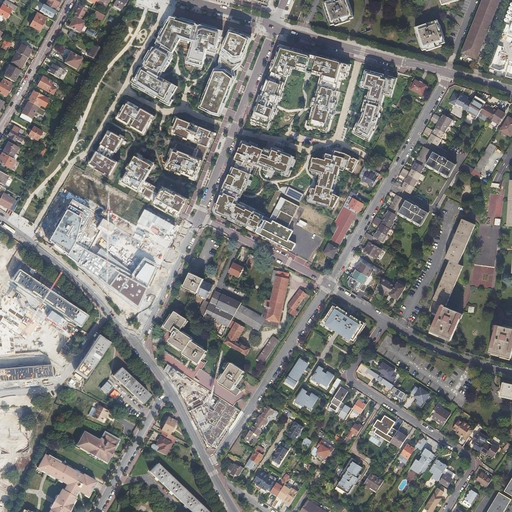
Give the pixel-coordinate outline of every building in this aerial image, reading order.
[(10,9),(12,4),(6,0),(3,5),(2,4),(0,8),(0,9),(1,10),(0,10),(0,15),(6,18),(10,11),(12,12),(12,10),(10,9)] [(51,8),(54,10),(60,0),(59,0),(47,0),(45,5),(51,8)] [(118,7),(121,9),(126,0),(116,0),(114,5),(118,7)] [(334,24),(335,26),(351,21),(350,19),(354,18),(352,13),(351,14),(346,0),(328,0),(323,2),(324,6),(325,6),(330,21),(329,21),(330,26),(334,24)] [(483,0),(462,54),(476,59),(499,0),(483,0)] [(37,12),(46,17),(51,8),(45,5),(44,5),(42,9),(39,7),(36,12),(37,12)] [(73,15),(74,16),(81,19),(86,9),(79,5),(73,15)] [(102,20),(104,16),(96,11),(93,15),(102,20)] [(39,31),(46,17),(37,12),(35,18),(30,25),(39,31)] [(80,33),(86,22),(81,19),(74,16),(68,27),(80,33)] [(194,22),(173,17),(170,25),(168,24),(167,28),(169,29),(166,37),(189,44),(190,41),(192,42),(187,63),(203,68),(207,51),(216,53),(220,39),(223,30),(198,23),(197,25),(193,24),(194,22)] [(422,48),(424,53),(428,51),(427,50),(440,46),(441,47),(445,45),(436,19),(432,21),(432,22),(420,26),(419,25),(416,26),(417,30),(415,31),(421,49),(422,48)] [(240,35),(232,33),(221,58),(222,66),(217,70),(202,107),(213,113),(219,114),(234,77),(233,71),(240,64),(249,40),(240,35)] [(8,47),(12,49),(15,45),(5,40),(3,44),(7,46),(8,47)] [(143,67),(134,83),(169,103),(178,87),(164,79),(159,76),(161,73),(162,73),(173,55),(171,54),(173,51),(157,42),(145,64),(145,65),(144,68),(143,67)] [(17,52),(27,58),(32,49),(22,43),(17,52)] [(101,52),(103,49),(94,44),(88,56),(92,58),(93,58),(95,59),(100,51),(101,52)] [(271,73),(251,121),(268,128),(277,106),(282,92),(281,92),(284,82),(286,83),(293,65),(310,70),(323,74),(318,94),(316,94),(312,109),(308,126),(325,130),(327,126),(329,127),(333,112),(339,91),(336,90),(340,77),(345,79),(349,65),(316,56),(316,57),(313,56),(311,56),(311,54),(281,46),(271,73)] [(22,68),(27,58),(17,52),(12,62),(22,68)] [(64,63),(76,69),(82,58),(71,52),(64,63)] [(62,75),(66,67),(54,61),(50,68),(49,67),(46,71),(58,78),(60,74),(62,75)] [(4,76),(14,82),(20,71),(10,65),(9,68),(9,70),(8,73),(5,74),(4,76)] [(372,73),(366,72),(363,82),(365,82),(363,88),(370,90),(367,101),(365,100),(364,106),(365,107),(363,116),(363,117),(360,121),(358,122),(356,127),(357,128),(354,134),(365,140),(366,138),(370,140),(375,131),(374,131),(377,125),(379,118),(377,117),(381,104),(382,105),(385,94),(393,96),(398,78),(391,76),(387,77),(384,76),(384,75),(372,71),(372,73)] [(42,76),(37,86),(52,94),(55,89),(56,90),(58,85),(42,76)] [(1,81),(0,82),(0,92),(6,96),(11,87),(9,86),(11,83),(3,78),(1,81)] [(411,89),(422,94),(427,86),(416,80),(411,89)] [(29,102),(37,106),(38,104),(44,107),(49,99),(33,91),(29,99),(30,99),(29,102)] [(467,111),(471,103),(467,101),(468,98),(465,96),(464,97),(460,95),(459,96),(454,93),(452,97),(452,98),(450,102),(455,105),(456,104),(463,108),(462,109),(467,111)] [(485,104),(486,102),(476,96),(471,103),(467,111),(477,117),(479,113),(485,104)] [(141,131),(145,133),(151,122),(155,116),(129,101),(127,105),(125,104),(118,117),(121,119),(120,120),(140,132),(141,131)] [(33,116),(38,107),(37,106),(29,102),(27,105),(26,105),(21,113),(31,119),(33,116)] [(491,120),(496,111),(485,104),(479,113),(491,120)] [(38,107),(33,116),(36,118),(38,114),(43,117),(46,111),(38,107)] [(505,114),(497,109),(496,111),(491,120),(498,123),(499,124),(505,114)] [(29,122),(31,119),(21,113),(19,117),(29,122)] [(441,118),(434,114),(433,117),(449,126),(453,119),(444,114),(441,118)] [(449,126),(433,117),(431,119),(431,120),(438,124),(436,127),(445,132),(449,126)] [(501,130),(510,136),(511,133),(511,119),(509,117),(501,130)] [(203,161),(215,133),(177,118),(171,132),(192,140),(199,143),(196,150),(194,157),(175,149),(174,151),(172,151),(166,165),(169,166),(168,168),(179,172),(180,173),(193,178),(194,176),(197,178),(201,168),(199,167),(201,160),(203,161)] [(14,126),(11,130),(18,134),(20,129),(14,126)] [(28,136),(37,141),(42,131),(33,127),(28,136)] [(441,139),(445,132),(436,127),(434,131),(427,127),(425,130),(441,139)] [(438,145),(441,139),(425,130),(424,133),(431,137),(429,140),(438,145)] [(23,138),(10,131),(8,135),(11,136),(9,138),(14,141),(15,139),(21,142),(23,138)] [(124,139),(110,131),(91,165),(110,177),(118,163),(111,159),(113,156),(115,152),(116,152),(123,141),(124,139)] [(264,216),(239,202),(243,194),(256,165),(260,167),(287,178),(300,157),(240,138),(212,208),(216,216),(256,233),(264,216)] [(8,142),(2,153),(12,158),(18,148),(8,142)] [(479,174),(496,147),(490,143),(474,170),(473,171),(479,174)] [(417,159),(424,163),(427,164),(434,152),(424,146),(417,159)] [(329,207),(334,208),(340,197),(333,194),(341,168),(346,169),(346,167),(350,169),(349,171),(353,173),(360,161),(346,154),(334,151),(333,155),(327,154),(325,160),(318,158),(318,159),(314,158),(313,162),(313,163),(311,171),(321,174),(318,187),(317,188),(311,187),(310,193),(312,193),(309,203),(329,208),(329,207)] [(434,152),(427,164),(449,177),(457,164),(447,159),(447,158),(444,156),(443,157),(434,151),(434,152)] [(12,158),(2,153),(0,156),(0,162),(11,169),(15,160),(12,158)] [(138,157),(136,156),(130,168),(123,180),(124,181),(123,184),(133,189),(134,187),(140,191),(139,193),(158,204),(157,206),(178,218),(186,204),(188,200),(180,195),(167,188),(165,192),(146,181),(148,177),(154,166),(152,165),(153,163),(139,155),(138,157)] [(421,174),(425,167),(423,165),(424,163),(417,159),(412,169),(413,169),(421,174)] [(464,170),(471,174),(473,171),(474,170),(465,164),(462,169),(464,170)] [(383,175),(365,166),(359,178),(374,186),(378,178),(381,179),(383,175)] [(402,172),(418,181),(422,174),(421,174),(413,169),(410,173),(403,168),(402,172)] [(405,182),(415,187),(418,181),(402,172),(400,174),(400,175),(407,179),(405,182)] [(396,182),(394,185),(411,194),(415,187),(405,182),(403,185),(396,182)] [(286,192),(284,194),(299,202),(301,198),(303,194),(289,186),(286,192)] [(0,198),(0,204),(13,212),(19,200),(18,199),(15,204),(12,202),(14,199),(3,193),(2,194),(0,198)] [(389,207),(397,211),(400,213),(407,200),(396,194),(389,207)] [(360,212),(364,203),(350,195),(344,206),(357,213),(358,212),(360,212)] [(264,216),(256,233),(262,236),(261,238),(264,240),(266,237),(269,239),(268,241),(271,243),(272,241),(276,242),(274,245),(278,247),(279,244),(294,252),(298,245),(291,241),(296,232),(288,228),(299,207),(281,198),(270,219),(264,216)] [(407,200),(400,213),(422,225),(429,213),(419,207),(420,206),(417,204),(416,205),(407,200)] [(47,241),(61,252),(74,230),(86,210),(70,201),(47,241)] [(331,240),(341,245),(358,214),(357,213),(344,206),(334,224),(339,226),(331,240)] [(385,217),(395,222),(398,215),(395,214),(397,211),(389,207),(384,216),(385,217)] [(137,308),(157,267),(143,259),(132,272),(100,248),(95,254),(89,251),(101,230),(110,235),(114,226),(86,210),(74,230),(61,252),(137,308)] [(375,219),(392,229),(395,222),(385,217),(383,221),(376,217),(375,219)] [(378,230),(388,235),(392,229),(375,219),(373,223),(380,227),(378,230)] [(433,300),(447,305),(463,266),(458,264),(475,225),(462,219),(445,259),(450,261),(433,300)] [(367,233),(365,237),(376,243),(378,239),(384,243),(388,235),(378,230),(375,234),(374,237),(372,236),(367,233)] [(364,251),(377,258),(382,250),(369,243),(364,251)] [(324,253),(333,258),(338,249),(330,244),(324,253)] [(247,264),(251,266),(255,256),(251,254),(250,257),(247,264)] [(367,276),(368,277),(373,269),(360,261),(355,269),(356,269),(367,276)] [(417,267),(422,270),(426,263),(421,261),(417,267)] [(244,268),(234,263),(229,272),(240,277),(244,268)] [(88,316),(19,269),(11,281),(80,328),(88,316)] [(351,272),(350,275),(361,283),(362,283),(367,276),(356,269),(354,273),(351,272)] [(235,316),(259,330),(262,324),(272,326),(271,328),(275,329),(277,321),(280,322),(287,288),(288,288),(289,286),(288,285),(289,279),(288,278),(289,274),(275,270),(272,281),(275,282),(271,300),(267,299),(262,317),(242,305),(235,316)] [(204,281),(205,279),(191,273),(184,287),(198,293),(204,281)] [(350,275),(348,275),(346,278),(348,286),(356,291),(361,283),(350,275)] [(381,290),(389,295),(395,286),(381,278),(374,288),(380,292),(381,290)] [(213,286),(204,281),(198,293),(207,298),(213,286)] [(389,295),(387,299),(389,301),(391,296),(398,300),(406,287),(397,282),(395,286),(389,295)] [(307,294),(300,290),(288,305),(291,307),(289,311),(295,316),(298,312),(295,310),(307,294)] [(242,303),(216,291),(210,303),(206,313),(213,316),(212,317),(217,319),(216,322),(228,327),(229,327),(232,320),(242,303)] [(206,313),(210,303),(205,300),(199,313),(205,315),(206,313)] [(327,323),(326,324),(350,340),(351,338),(355,341),(365,326),(360,323),(361,322),(356,318),(350,314),(344,311),(338,307),(337,308),(332,305),(323,320),(327,323)] [(431,332),(451,340),(463,314),(442,305),(431,332)] [(183,354),(199,364),(208,351),(192,341),(194,338),(181,330),(189,319),(181,314),(183,310),(178,307),(165,327),(174,333),(169,341),(185,352),(183,354)] [(232,320),(229,327),(233,329),(225,342),(247,355),(250,348),(244,344),(243,345),(241,343),(240,345),(237,343),(245,327),(232,320)] [(489,353),(511,359),(511,355),(511,329),(496,326),(489,353)] [(262,363),(279,340),(274,336),(257,360),(261,363),(262,363)] [(208,346),(214,350),(217,344),(212,340),(208,346)] [(164,361),(166,363),(170,357),(164,353),(162,356),(165,358),(164,361)] [(203,365),(211,370),(214,366),(205,360),(203,365)] [(288,377),(286,381),(294,386),(297,382),(296,382),(298,379),(300,376),(297,375),(299,372),(301,374),(304,369),(308,364),(304,361),(303,362),(300,360),(289,377),(288,377)] [(382,373),(380,376),(392,384),(397,376),(393,374),(395,370),(383,362),(381,365),(381,364),(379,367),(380,367),(378,370),(382,373)] [(233,390),(245,371),(233,363),(220,382),(233,390)] [(52,364),(0,367),(0,381),(53,377),(52,364)] [(380,376),(361,364),(358,369),(365,373),(366,372),(371,375),(372,375),(378,379),(378,380),(387,386),(384,390),(389,393),(390,390),(394,385),(392,384),(380,376)] [(320,367),(318,366),(315,372),(316,373),(312,379),(316,382),(316,381),(320,383),(320,382),(327,386),(334,376),(330,374),(327,372),(326,373),(322,371),(323,369),(321,367),(320,366),(320,367)] [(143,405),(151,395),(120,367),(112,377),(143,405)] [(230,417),(236,408),(221,399),(212,413),(208,410),(209,408),(203,404),(207,397),(177,377),(171,381),(179,391),(186,406),(189,404),(208,443),(212,446),(215,442),(216,443),(227,425),(226,425),(228,421),(229,421),(231,417),(230,417)] [(341,380),(338,378),(333,386),(336,388),(341,380)] [(511,384),(503,382),(500,395),(511,397),(511,384)] [(340,408),(341,409),(344,403),(345,403),(342,401),(346,395),(349,391),(342,386),(332,402),(329,407),(337,412),(340,408)] [(406,401),(409,396),(406,394),(395,387),(392,391),(406,401)] [(414,404),(422,408),(426,402),(425,401),(430,394),(420,388),(419,389),(416,387),(411,393),(415,395),(414,397),(417,399),(414,404)] [(305,390),(303,389),(302,389),(299,394),(299,395),(295,402),(300,404),(303,406),(305,404),(312,408),(318,398),(314,396),(311,394),(310,396),(306,394),(307,391),(305,390)] [(360,413),(361,414),(366,405),(363,403),(365,401),(363,399),(362,400),(360,399),(353,409),(355,409),(353,412),(358,416),(360,413)] [(346,420),(353,409),(344,403),(341,409),(337,415),(346,420)] [(108,412),(97,406),(95,410),(91,408),(87,416),(91,418),(101,423),(105,415),(107,416),(108,412)] [(268,406),(266,409),(263,413),(262,416),(268,420),(269,417),(274,416),(276,418),(279,413),(276,412),(268,406)] [(433,417),(444,424),(450,415),(445,412),(446,410),(443,408),(442,410),(437,406),(435,411),(436,412),(433,417)] [(468,413),(475,416),(477,410),(470,406),(468,413)] [(170,435),(177,422),(172,419),(174,416),(174,415),(171,414),(162,430),(170,435)] [(395,422),(385,415),(381,421),(378,419),(373,426),(377,428),(374,432),(390,443),(391,441),(392,439),(397,431),(392,428),(395,422)] [(262,416),(260,418),(258,422),(256,425),(262,428),(264,426),(268,425),(269,423),(268,420),(262,416)] [(463,438),(466,441),(474,430),(471,427),(472,426),(464,421),(463,422),(459,419),(453,428),(457,431),(456,433),(460,435),(461,434),(464,437),(463,438)] [(303,426),(296,422),(288,434),(295,439),(303,426)] [(353,433),(357,435),(362,426),(359,424),(358,425),(355,423),(355,424),(352,428),(356,430),(353,433)] [(256,425),(255,426),(251,433),(249,432),(245,439),(251,442),(255,436),(259,439),(260,436),(263,432),(262,429),(262,428),(256,425)] [(350,439),(353,433),(356,430),(352,428),(347,437),(350,439)] [(161,435),(174,442),(176,438),(170,435),(162,430),(160,429),(159,431),(162,433),(161,435)] [(392,439),(391,441),(400,447),(407,437),(398,431),(397,431),(392,439)] [(473,447),(480,451),(486,442),(487,441),(489,438),(479,432),(477,435),(475,434),(473,439),(474,440),(472,443),(474,445),(473,447)] [(118,442),(104,434),(99,443),(83,434),(76,448),(87,454),(87,455),(99,462),(100,461),(106,465),(118,442)] [(334,439),(342,444),(344,441),(336,436),(334,439)] [(153,449),(166,456),(172,443),(160,437),(157,444),(156,444),(152,445),(151,446),(153,449)] [(322,440),(319,444),(317,448),(329,456),(334,448),(322,440)] [(272,459),(280,463),(291,446),(283,441),(272,459)] [(486,442),(480,451),(486,455),(487,453),(494,457),(499,449),(493,445),(487,441),(486,442)] [(397,459),(405,464),(408,459),(414,449),(407,444),(401,454),(399,457),(397,459)] [(424,472),(428,466),(432,460),(435,455),(432,453),(427,449),(426,449),(421,455),(423,456),(419,461),(416,459),(411,468),(419,473),(421,470),(424,472)] [(254,453),(246,465),(251,469),(252,467),(255,469),(264,456),(259,453),(255,450),(254,453)] [(68,511),(72,505),(75,498),(74,497),(77,492),(87,497),(95,483),(66,467),(65,468),(45,457),(38,469),(66,486),(63,491),(62,490),(58,497),(57,496),(50,509),(51,509),(49,511),(26,511),(23,510),(22,511),(68,511)] [(354,462),(351,460),(341,476),(343,477),(337,486),(350,493),(361,474),(359,473),(363,467),(359,464),(361,462),(356,459),(354,462)] [(446,468),(447,466),(437,459),(430,471),(434,474),(432,477),(438,481),(438,480),(445,469),(446,468)] [(150,472),(191,511),(207,511),(201,506),(176,483),(162,469),(157,464),(150,472)] [(236,474),(239,476),(244,469),(241,467),(240,467),(237,465),(236,467),(232,464),(227,472),(231,475),(232,473),(236,476),(236,474)] [(455,475),(446,468),(445,469),(438,480),(448,487),(455,475)] [(267,489),(271,491),(277,482),(268,477),(269,476),(261,470),(254,482),(257,484),(257,485),(266,491),(267,489)] [(371,473),(364,483),(377,491),(383,481),(371,473)] [(477,480),(487,487),(492,479),(482,473),(477,480)] [(271,491),(278,496),(286,483),(284,482),(281,485),(277,482),(271,491)] [(284,501),(290,491),(292,488),(286,483),(278,496),(280,498),(279,500),(283,502),(284,501)] [(284,501),(290,505),(298,492),(292,488),(290,491),(284,501)] [(426,511),(432,511),(441,498),(440,497),(444,491),(438,488),(424,508),(428,510),(426,511)] [(464,500),(472,505),(478,495),(471,490),(464,500)] [(487,511),(503,511),(511,500),(499,493),(487,511)] [(303,511),(314,511),(318,507),(307,500),(301,510),(303,511)] [(470,508),(472,505),(464,500),(462,503),(470,508)]
